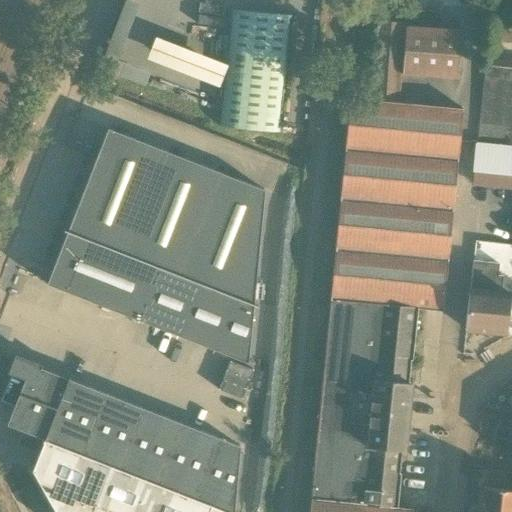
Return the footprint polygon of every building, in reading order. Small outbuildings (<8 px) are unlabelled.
[(116,60),(112,71),(147,81),(151,66),(120,57),(124,43),(125,43),(138,0),(122,0),(105,57),(116,60)] [(277,135),(290,15),(235,9),(222,130),(277,135)] [(511,25),(511,19),(496,17),(493,43),(510,45),(511,25)] [(460,35),(378,27),(370,104),(398,107),(400,77),(456,82),(460,35)] [(146,56),(220,84),(229,60),(155,32),(146,56)] [(511,61),(487,59),(477,148),(474,174),(511,178),(511,61)] [(350,100),(344,154),(457,165),(462,113),(398,107),(370,104),(350,100)] [(264,197),(105,137),(46,288),(246,366),(264,197)] [(344,154),(340,203),(452,214),(457,165),(344,154)] [(478,202),(477,240),(509,241),(511,203),(478,202)] [(340,203),(335,253),(447,264),(452,214),(340,203)] [(335,253),(331,302),(417,310),(442,313),(447,264),(335,253)] [(468,288),(463,329),(503,333),(504,329),(511,330),(511,318),(505,318),(508,292),(500,291),(502,278),(496,277),(497,265),(473,263),(470,288),(468,288)] [(331,302),(312,503),(396,508),(417,310),(331,302)] [(17,360),(0,400),(13,407),(6,426),(41,440),(223,511),(232,511),(241,452),(17,360)] [(91,511),(93,508),(103,511),(223,511),(41,440),(32,472),(54,511),(91,511)] [(511,511),(511,491),(480,487),(477,511),(511,511)] [(312,503),(310,511),(410,511),(411,510),(396,508),(312,503)]
